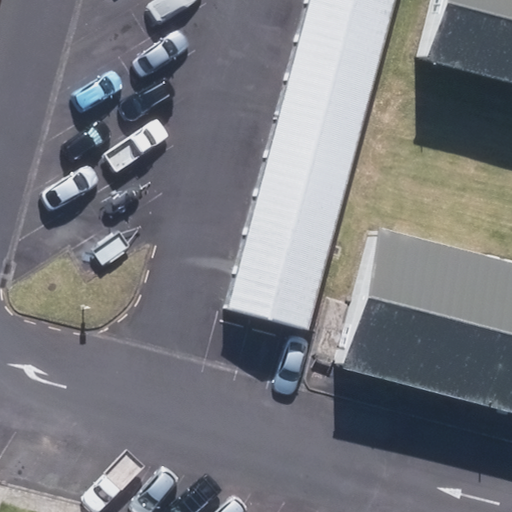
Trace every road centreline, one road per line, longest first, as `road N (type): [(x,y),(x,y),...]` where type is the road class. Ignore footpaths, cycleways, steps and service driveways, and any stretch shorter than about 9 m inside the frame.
road 1 (residential): [(511,499),(0,380)]
road 2 (residential): [(0,166),(37,0)]
